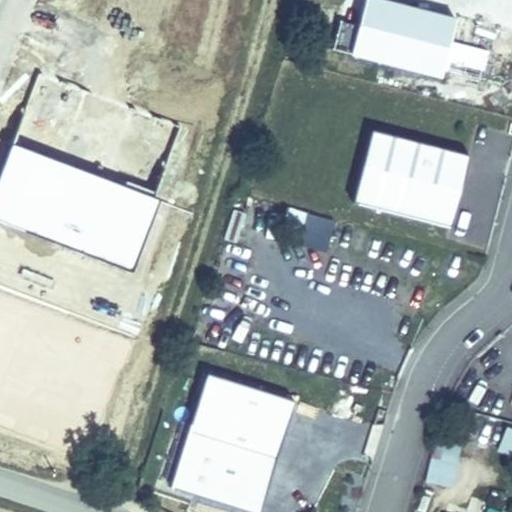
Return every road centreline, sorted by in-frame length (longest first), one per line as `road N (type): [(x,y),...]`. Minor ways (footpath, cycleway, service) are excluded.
road 1 (track): [(116,511),(264,0)]
road 2 (unclassified): [(386,511),(438,359),(511,270)]
